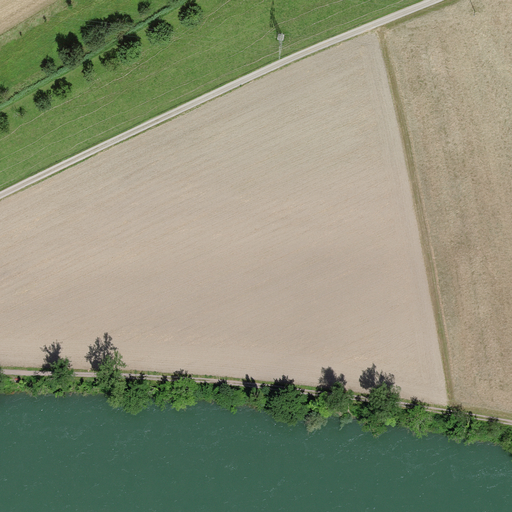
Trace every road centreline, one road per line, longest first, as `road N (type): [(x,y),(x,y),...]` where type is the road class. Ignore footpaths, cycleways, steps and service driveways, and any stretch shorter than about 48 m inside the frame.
road 1 (track): [(511,426),(214,381),(0,369)]
road 2 (track): [(436,0),(296,55),(0,195)]
